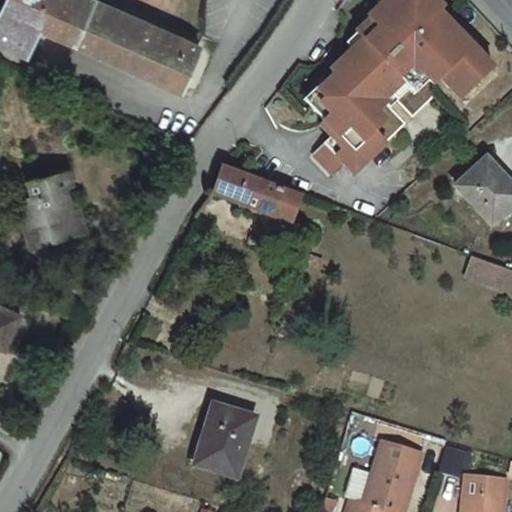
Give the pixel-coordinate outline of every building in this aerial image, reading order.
[(2,0),(0,7),(0,40),(27,52),(36,28),(179,85),(196,42),(91,0),(2,0)] [(384,138),(374,127),(384,118),(375,109),(385,100),(382,96),(396,83),(407,84),(414,91),(429,77),(434,81),(440,76),(449,86),(455,81),(462,81),(469,89),(493,67),(454,24),(447,30),(433,16),(444,5),(439,0),(393,0),(393,1),(387,6),(382,1),(372,10),(374,12),(356,29),(362,36),(362,41),(354,48),(360,54),(351,63),(343,54),(330,66),(334,71),(316,88),(321,93),(310,103),(333,128),(311,148),(330,169),(341,159),(350,169),(384,138)] [(356,29),(346,39),(354,48),(362,41),(362,36),(356,29)] [(455,81),(449,86),(460,97),(469,89),(462,81),(455,81)] [(511,184),(487,158),(456,186),(491,223),(511,205),(511,184)] [(292,223),(302,196),(226,166),(213,191),(292,223)] [(16,197),(29,244),(85,229),(81,212),(72,214),(68,200),(65,185),(73,183),(68,167),(30,177),(34,191),(16,197)] [(78,198),(68,200),(72,214),(81,212),(78,198)] [(511,268),(472,255),(464,278),(511,294),(511,268)] [(29,325),(0,309),(0,359),(3,354),(11,358),(29,325)] [(258,425),(213,408),(193,464),(239,480),(258,425)] [(402,511),(420,456),(381,444),(361,508),(347,504),(344,511),(402,511)] [(467,453),(449,448),(441,472),(460,478),(467,453)] [(504,511),(509,482),(470,478),(466,511),(504,511)]
